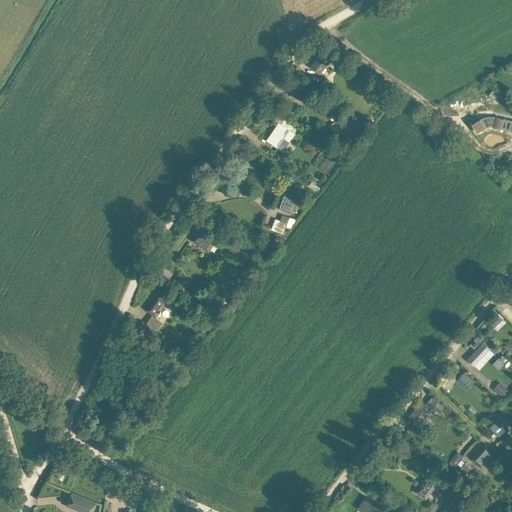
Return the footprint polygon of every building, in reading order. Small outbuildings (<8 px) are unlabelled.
[(311,66),(320,73),(334,57),(325,49),(311,66)] [(331,84),(325,79),(318,88),(324,93),(331,84)] [(497,94),(493,99),(498,102),(502,98),(497,94)] [(275,95),(269,103),(278,110),(284,102),(275,95)] [(349,136),(350,138),(354,135),(353,133),(356,131),(345,115),(335,121),(346,138),(349,136)] [(480,119),(472,124),(477,132),(485,127),(486,126),(490,125),(493,126),(501,128),(503,119),(495,117),(493,116),(491,116),(489,116),(487,116),(485,117),(483,117),(482,118),(480,119)] [(286,140),(292,132),(278,123),(266,140),(277,148),(278,147),(283,151),(289,142),(286,140)] [(347,151),(339,144),(334,149),(342,156),(347,151)] [(311,182),(308,186),(317,193),(321,189),(311,182)] [(278,208),(292,213),(297,198),(283,193),(278,208)] [(280,221),(275,219),(272,229),(284,234),(287,225),(291,227),(293,223),(294,224),(296,220),(290,218),(282,215),(280,221)] [(206,231),(222,242),(226,236),(210,225),(206,231)] [(192,240),(208,252),(215,242),(199,230),(192,240)] [(147,323),(157,331),(163,322),(156,317),(168,301),(158,294),(146,310),(153,315),(147,323)] [(499,315),(490,323),(494,328),(503,320),(499,315)] [(467,359),(474,366),(491,349),(483,342),(467,359)] [(503,385),(495,393),(499,397),(507,389),(503,385)] [(410,417),(418,425),(432,410),(423,402),(410,417)] [(445,408),(439,402),(434,408),(440,414),(445,408)] [(499,437),(506,430),(503,422),(499,418),(489,427),(495,433),(491,437),(493,440),(498,436),(499,437)] [(472,459),(481,468),(496,452),(486,443),(472,459)] [(464,475),(471,468),(465,462),(458,470),(464,475)] [(415,492),(426,500),(439,482),(427,474),(415,492)] [(66,506),(81,511),(92,511),(96,503),(71,493),(66,506)] [(358,508),(363,511),(377,511),(381,507),(366,496),(358,508)]
